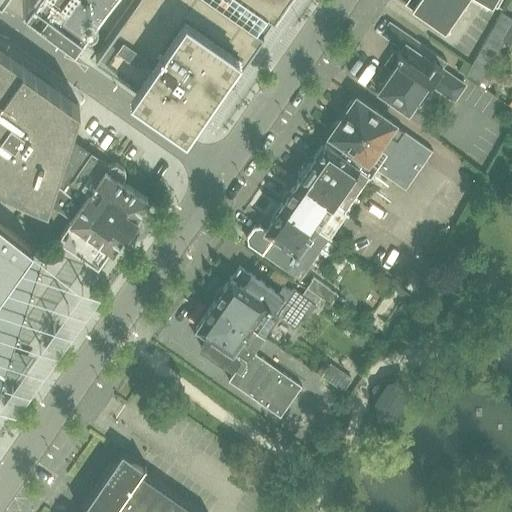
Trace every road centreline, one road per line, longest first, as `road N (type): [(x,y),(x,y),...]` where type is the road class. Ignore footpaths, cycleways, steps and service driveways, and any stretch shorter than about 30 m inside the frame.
road 1 (unclassified): [(0,487),(218,176)]
road 2 (unclassified): [(218,176),(0,24)]
road 3 (unclassified): [(218,176),(339,0)]
